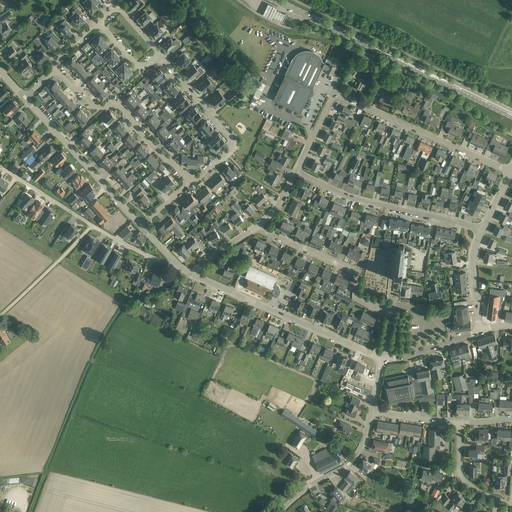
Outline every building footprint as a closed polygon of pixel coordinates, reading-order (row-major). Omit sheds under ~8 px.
[(88,0),(88,1),(88,2),(84,6),(92,15),(96,11),(95,9),(97,7),(96,6),(101,1),(99,0),(88,0)] [(129,4),(126,7),(130,12),(136,7),(136,8),(138,10),(144,5),(139,0),(138,0),(137,1),(136,0),(132,0),(131,1),(131,0),(128,3),(129,4)] [(279,7),(269,1),(263,13),(274,17),(274,15),(283,20),(287,14),(287,12),(278,8),(279,7)] [(82,13),(77,7),(72,12),(76,16),(72,20),(78,27),(79,26),(79,27),(84,22),(85,21),(79,15),(82,13)] [(146,12),(137,19),(138,20),(137,20),(140,24),(141,23),(143,25),(145,23),(146,23),(148,20),(149,19),(152,22),(157,18),(151,12),(148,15),(146,12)] [(9,18),(5,13),(0,16),(0,19),(3,23),(9,18)] [(285,14),(281,23),(282,23),(281,23),(289,26),(293,18),(288,15),(285,14)] [(36,18),(33,20),(43,30),(45,28),(36,18)] [(70,26),(67,22),(65,20),(59,25),(62,28),(59,31),(66,38),(71,33),(68,28),(70,26)] [(7,34),(7,33),(11,30),(6,23),(2,26),(0,23),(0,37),(0,38),(4,35),(4,36),(5,36),(6,36),(7,36),(7,35),(7,34)] [(157,25),(149,32),(151,34),(150,35),(153,38),(153,37),(155,38),(160,34),(163,37),(168,31),(164,26),(162,28),(161,27),(160,28),(157,25)] [(57,37),(54,33),(52,31),(46,37),(48,39),(45,42),(52,50),(58,45),(53,40),(57,37)] [(185,43),(193,37),(190,34),(183,40),(185,43)] [(94,45),(96,47),(104,40),(103,39),(101,36),(101,37),(100,36),(94,40),(92,38),(87,43),(91,47),(94,45)] [(36,38),(32,41),(38,47),(41,44),(36,38)] [(174,41),(170,38),(162,46),(164,49),(163,49),(166,52),(166,51),(167,52),(174,46),(176,49),(181,45),(176,39),(174,41)] [(104,41),(104,40),(96,47),(97,49),(95,52),(99,56),(104,51),(102,49),(108,44),(107,43),(105,41),(104,41)] [(12,41),(11,42),(7,45),(10,48),(5,52),(11,58),(17,52),(15,50),(17,48),(12,41)] [(47,50),(41,44),(38,47),(36,49),(39,52),(33,58),(39,64),(47,57),(43,53),(47,50)] [(106,54),(104,51),(99,56),(102,59),(101,60),(105,64),(108,60),(116,53),(113,50),(112,51),(111,49),(106,54)] [(294,58),(290,67),(274,100),(301,113),(309,95),(311,95),(312,94),(313,92),(313,90),(313,89),(313,88),(321,71),(321,69),(322,70),(323,69),(326,71),(326,72),(332,75),(336,66),(331,64),(332,62),(327,59),(325,63),(322,62),(321,58),(317,55),(314,52),(309,51),(305,51),(300,53),(297,55),(294,58)] [(175,61),(181,67),(183,65),(184,66),(189,61),(189,60),(190,59),(184,53),(183,52),(178,56),(179,57),(175,61)] [(111,69),(116,65),(114,63),(119,58),(118,57),(118,56),(116,53),(108,60),(110,62),(108,65),(111,69)] [(70,69),(76,63),(74,60),(77,57),(75,55),(66,63),(69,67),(68,67),(70,69)] [(25,58),(24,60),(20,63),(21,64),(17,67),(23,75),(24,74),(26,76),(30,73),(28,72),(27,72),(26,71),(32,66),(25,58)] [(74,72),(83,64),(81,62),(79,64),(77,62),(76,63),(70,69),(71,70),(72,70),(74,72)] [(117,76),(119,74),(128,67),(127,66),(128,65),(125,62),(124,63),(124,62),(122,64),(122,65),(121,65),(118,67),(116,65),(111,69),(111,70),(111,69),(117,76)] [(85,66),(83,64),(74,72),(76,75),(77,77),(85,70),(83,68),(85,66)] [(193,65),(186,73),(188,75),(187,75),(190,78),(191,78),(197,72),(200,75),(205,71),(200,66),(196,69),(193,65)] [(128,67),(119,74),(121,77),(120,79),(123,83),(128,78),(126,76),(129,74),(129,72),(130,72),(132,71),(131,70),(132,70),(129,67),(128,67)] [(154,80),(163,73),(162,72),(163,71),(160,68),(159,69),(159,68),(157,70),(154,73),(152,71),(146,76),(150,81),(152,78),(154,80)] [(86,72),(85,70),(77,77),(78,78),(79,78),(81,80),(90,72),(89,70),(86,72)] [(364,80),(358,77),(355,76),(357,73),(354,70),(350,76),(353,78),(354,77),(357,80),(354,86),(361,89),(362,86),(365,87),(367,82),(364,81),(364,80)] [(157,89),(163,84),(161,82),(167,77),(166,77),(167,76),(164,73),(164,74),(163,73),(154,80),(156,83),(154,85),(157,89)] [(89,88),(96,82),(94,80),(97,77),(95,75),(86,83),(89,86),(88,86),(89,88)] [(207,77),(198,86),(203,92),(206,90),(208,92),(214,87),(216,84),(211,78),(209,80),(207,77)] [(254,95),(253,97),(256,98),(258,99),(259,97),(262,91),(268,81),(262,78),(261,79),(256,88),(254,94),(254,95)] [(51,94),(59,87),(60,86),(55,81),(53,83),(51,81),(45,87),(47,89),(47,90),(51,94)] [(94,91),(102,83),(101,81),(98,84),(96,82),(89,88),(90,89),(91,88),(94,91)] [(172,84),(171,81),(166,86),(164,83),(163,84),(157,89),(160,92),(162,90),(166,94),(175,86),(175,85),(173,83),(172,84)] [(97,96),(103,90),(101,88),(104,85),(102,83),(94,91),(96,94),(95,94),(97,96)] [(166,94),(169,98),(167,100),(169,102),(176,96),(174,94),(178,90),(179,89),(176,86),(175,86),(166,94)] [(57,97),(63,92),(59,87),(51,94),(55,99),(57,97)] [(125,100),(128,104),(137,96),(138,95),(135,91),(133,92),(131,89),(127,93),(129,96),(125,100)] [(236,89),(227,97),(231,101),(239,93),(236,89)] [(103,90),(97,96),(98,97),(98,96),(102,100),(111,92),(109,90),(106,93),(103,90)] [(225,98),(219,91),(211,98),(212,100),(211,101),(212,102),(211,103),(215,106),(216,106),(219,103),(220,105),(225,100),(224,99),(225,98)] [(380,91),(377,96),(381,97),(379,101),(392,107),(396,99),(383,93),(383,92),(380,91)] [(61,102),(67,96),(63,92),(57,97),(61,102)] [(430,92),(428,97),(424,106),(427,108),(432,97),(436,99),(438,96),(430,92)] [(172,105),(174,103),(177,107),(187,98),(184,95),(183,96),(182,94),(178,98),(176,96),(169,102),(172,105)] [(61,102),(66,106),(72,100),(71,101),(67,96),(61,102)] [(137,105),(142,102),(141,101),(141,100),(137,96),(128,104),(132,108),(136,104),(137,105)] [(181,115),(188,109),(186,107),(190,103),(189,102),(190,101),(187,98),(177,107),(181,111),(179,113),(181,115)] [(66,110),(70,114),(75,109),(74,108),(77,105),(72,100),(66,106),(67,106),(69,108),(66,110)] [(14,102),(13,101),(7,105),(4,102),(0,106),(0,109),(3,112),(6,111),(9,114),(18,106),(17,105),(17,104),(14,101),(14,102)] [(403,101),(403,102),(401,107),(404,108),(402,111),(415,117),(420,105),(416,103),(414,107),(406,104),(407,103),(403,101)] [(135,111),(138,115),(145,109),(147,107),(144,104),(145,104),(143,102),(142,102),(137,105),(139,107),(135,111)] [(56,106),(54,104),(48,109),(50,112),(56,106)] [(348,115),(349,114),(351,109),(344,106),(341,105),(338,110),(342,111),(341,112),(345,113),(343,117),(339,115),(337,118),(344,121),(345,118),(346,118),(348,115)] [(190,111),(188,109),(181,115),(183,118),(185,116),(189,120),(198,112),(198,111),(199,110),(196,107),(194,108),(194,107),(190,111)] [(52,114),(54,117),(60,111),(58,108),(56,110),(52,114)] [(150,114),(153,111),(150,108),(147,111),(145,109),(138,115),(142,119),(148,113),(150,114)] [(75,109),(70,114),(74,118),(76,116),(78,119),(84,114),(80,109),(77,111),(75,109)] [(155,110),(153,111),(150,114),(151,116),(146,121),(150,125),(157,118),(159,116),(156,113),(157,112),(155,110)] [(167,119),(171,115),(166,110),(162,114),(167,119)] [(425,110),(425,111),(423,116),(426,118),(424,122),(430,124),(430,123),(436,126),(439,119),(428,114),(429,112),(425,110)] [(199,122),(197,120),(202,116),(201,115),(202,115),(199,111),(198,112),(189,120),(193,124),(190,126),(193,128),(199,122)] [(21,113),(15,119),(23,127),(29,121),(21,113)] [(110,113),(108,115),(106,113),(98,120),(102,125),(106,121),(109,125),(112,123),(112,122),(116,119),(110,113)] [(89,118),(84,114),(78,119),(81,122),(79,124),(82,127),(86,123),(85,122),(89,118)] [(458,119),(448,114),(445,120),(448,121),(445,127),(450,129),(448,132),(452,134),(452,133),(459,137),(460,135),(463,129),(452,124),(454,121),(457,122),(458,119)] [(364,115),(362,120),(362,121),(360,125),(363,126),(362,127),(366,129),(364,133),(368,134),(371,129),(368,127),(372,119),(364,115)] [(5,122),(7,125),(13,120),(10,117),(5,122)] [(160,122),(157,118),(150,125),(153,129),(160,122)] [(269,130),(273,121),(267,118),(263,127),(269,130)] [(344,121),(343,122),(355,127),(357,121),(352,119),(351,120),(346,118),(345,118),(344,121)] [(201,124),(199,122),(193,128),(197,132),(200,130),(202,132),(209,125),(209,124),(209,123),(207,121),(206,121),(206,120),(201,124)] [(339,123),(337,122),(333,120),(329,127),(335,130),(337,126),(341,128),(343,125),(339,123)] [(156,132),(160,136),(167,130),(165,127),(168,124),(165,121),(160,126),(161,127),(156,132)] [(382,143),(385,136),(381,134),(383,130),(386,125),(379,122),(376,130),(380,132),(379,134),(380,134),(377,140),(382,143)] [(116,133),(123,127),(120,123),(113,129),(116,133)] [(209,125),(202,132),(204,134),(201,136),(205,140),(211,135),(209,133),(213,129),(213,128),(211,125),(211,126),(210,125),(209,125)] [(182,126),(178,130),(176,131),(179,134),(184,129),(182,126)] [(123,127),(116,133),(114,135),(117,139),(116,140),(118,142),(125,135),(124,134),(127,131),(123,127)] [(169,132),(167,130),(160,136),(163,140),(171,133),(173,134),(176,131),(178,130),(175,127),(169,132)] [(393,129),(391,133),(391,134),(395,136),(393,140),(396,141),(398,137),(398,138),(400,132),(393,129)] [(89,135),(85,130),(79,135),(82,138),(78,141),(84,147),(91,142),(86,137),(89,135)] [(291,133),(285,130),(281,137),(289,141),(286,147),(293,151),(295,148),(294,147),(294,146),(295,146),(297,141),(294,140),(294,139),(293,139),(289,137),(291,133)] [(34,131),(30,135),(22,142),(25,146),(29,143),(28,142),(31,139),(35,143),(40,138),(34,131)] [(334,140),(337,134),(334,132),(333,135),(327,132),(323,139),(331,143),(333,140),(334,140)] [(473,133),(470,132),(467,138),(471,140),(470,142),(477,145),(478,144),(487,148),(489,144),(490,140),(488,139),(473,133)] [(213,145),(222,137),(219,133),(218,134),(217,133),(213,137),(211,135),(205,140),(204,141),(207,144),(210,142),(213,145)] [(126,145),(133,138),(130,134),(123,141),(126,145)] [(408,135),(406,140),(405,140),(409,142),(407,146),(410,147),(412,143),(415,138),(408,135)] [(166,144),(170,149),(180,140),(176,136),(173,138),(166,144)] [(194,140),(191,137),(185,142),(188,145),(194,140)] [(226,141),(222,137),(213,145),(216,149),(213,151),(217,155),(223,149),(221,147),(226,143),(225,141),(226,141)] [(137,142),(133,138),(126,145),(130,148),(137,142)] [(489,144),(487,148),(486,149),(498,155),(498,154),(504,156),(507,149),(499,145),(500,142),(491,139),(489,144)] [(93,155),(100,149),(102,147),(99,144),(100,143),(97,140),(92,146),(93,148),(89,151),(93,155)] [(183,144),(180,140),(170,149),(174,153),(181,147),(183,144)] [(424,150),(427,144),(421,141),(418,147),(418,148),(416,151),(419,152),(421,149),(424,150)] [(200,142),(196,146),(200,150),(205,146),(200,142)] [(137,155),(144,148),(141,144),(135,150),(134,148),(130,152),(130,151),(128,153),(131,156),(133,154),(132,153),(134,151),(137,155)] [(427,144),(424,150),(422,153),(428,156),(429,153),(430,153),(433,146),(427,144)] [(29,165),(34,170),(55,151),(50,145),(29,165)] [(326,148),(325,147),(321,145),(317,152),(323,155),(324,151),(328,153),(330,150),(326,148)] [(32,146),(21,156),(25,160),(36,150),(32,146)] [(410,147),(408,146),(407,147),(408,147),(407,148),(406,150),(404,154),(409,157),(413,149),(410,147)] [(352,147),(350,152),(365,158),(367,154),(352,147)] [(148,152),(144,148),(137,155),(141,159),(148,152)] [(104,153),(100,149),(93,155),(96,159),(104,153)] [(443,150),(442,151),(438,149),(436,154),(437,154),(435,158),(439,160),(441,161),(443,157),(445,158),(447,155),(444,154),(445,152),(445,151),(443,150)] [(263,161),(266,155),(258,151),(255,157),(263,161)] [(66,156),(62,152),(62,153),(61,152),(57,156),(56,155),(51,159),(57,165),(58,166),(64,161),(63,160),(66,157),(65,156),(66,156)] [(284,155),(280,153),(278,158),(278,159),(277,161),(272,159),(270,164),(276,167),(279,163),(283,165),(284,163),(287,165),(290,158),(284,155)] [(345,156),(342,154),(338,161),(337,165),(336,165),(335,168),(335,169),(338,171),(345,156)] [(148,166),(155,159),(153,157),(150,155),(142,162),(144,164),(145,163),(148,166)] [(186,167),(192,167),(192,159),(187,159),(187,155),(181,155),(181,162),(186,163),(186,167)] [(456,165),(459,158),(453,155),(450,162),(449,165),(452,166),(453,163),(456,165)] [(102,166),(109,159),(106,156),(99,162),(102,166)] [(197,159),(192,159),(192,167),(197,167),(198,163),(203,163),(203,156),(198,156),(197,159)] [(338,161),(327,156),(325,159),(329,161),(332,162),(337,165),(338,161)] [(112,157),(109,159),(102,166),(106,170),(110,166),(112,168),(116,164),(118,163),(112,157)] [(360,160),(355,158),(351,167),(356,169),(360,160)] [(465,161),(459,158),(456,165),(459,166),(457,169),(460,170),(462,167),(465,161)] [(157,161),(155,159),(148,166),(150,168),(149,169),(151,171),(159,164),(156,162),(157,161)] [(425,159),(421,168),(425,170),(429,161),(425,159)] [(131,165),(134,168),(140,163),(137,160),(131,165)] [(331,163),(332,162),(329,161),(329,162),(325,160),(323,163),(324,164),(323,166),(320,164),(321,164),(315,161),(311,168),(317,171),(319,167),(322,169),(321,170),(324,172),(327,166),(330,167),(332,163),(331,163)] [(61,167),(56,171),(60,174),(62,172),(66,177),(75,168),(74,168),(75,167),(72,163),(71,164),(70,163),(63,169),(61,167)] [(477,166),(471,163),(468,169),(468,170),(471,172),(470,174),(477,177),(479,171),(476,169),(477,166)] [(116,164),(112,168),(114,171),(111,173),(113,175),(113,174),(116,177),(125,169),(123,167),(120,170),(118,168),(119,167),(116,164)] [(165,176),(162,179),(170,188),(172,186),(174,183),(167,175),(169,173),(161,164),(154,170),(156,173),(158,171),(160,173),(162,170),(165,173),(164,175),(165,176)] [(223,171),(230,179),(236,174),(237,176),(237,177),(241,173),(234,165),(232,167),(232,169),(229,166),(223,171)] [(276,185),(279,179),(281,175),(274,171),(276,168),(269,165),(267,168),(270,170),(268,174),(271,175),(268,181),(276,185)] [(45,172),(42,169),(33,177),(37,181),(45,172)] [(126,171),(125,169),(116,177),(118,180),(117,180),(118,182),(125,176),(123,174),(126,171)] [(348,174),(345,172),(342,171),(340,174),(336,173),(333,179),(341,182),(344,176),(346,177),(348,174)] [(488,173),(485,171),(483,175),(487,176),(486,178),(489,180),(487,184),(491,186),(496,176),(492,174),(492,173),(489,172),(488,173)] [(347,184),(354,187),(356,179),(357,175),(351,173),(350,177),(347,184)] [(78,174),(69,182),(73,186),(74,185),(77,188),(82,183),(81,182),(85,179),(81,175),(80,176),(78,174)] [(219,174),(214,179),(220,186),(226,181),(219,174)] [(127,178),(125,176),(118,182),(120,183),(120,182),(123,185),(132,177),(130,175),(127,178)] [(356,179),(354,187),(360,189),(362,181),(364,177),(361,176),(359,180),(356,179)] [(132,177),(123,185),(125,187),(124,188),(126,190),(132,184),(131,182),(134,179),(132,177)] [(55,184),(49,178),(44,183),(50,189),(55,184)] [(141,182),(146,188),(150,184),(145,178),(141,182)] [(165,193),(170,188),(162,179),(157,184),(165,193)] [(215,191),(220,186),(214,179),(209,184),(215,191)] [(384,180),(380,179),(378,187),(379,187),(379,185),(382,186),(381,194),(381,195),(384,196),(384,195),(385,195),(388,195),(390,189),(389,189),(390,185),(383,183),(384,180)] [(367,184),(367,185),(366,190),(373,192),(375,186),(372,185),(373,181),(369,180),(368,184),(367,184)] [(403,183),(398,182),(397,185),(396,185),(394,197),(401,198),(403,191),(406,191),(406,192),(406,193),(408,186),(409,180),(407,186),(403,185),(403,183)] [(409,180),(408,186),(406,193),(409,193),(408,200),(415,201),(417,195),(414,194),(415,190),(411,190),(413,181),(409,180)] [(451,182),(449,192),(448,198),(451,198),(449,209),(456,211),(458,204),(457,204),(458,200),(455,199),(456,197),(452,196),(454,186),(456,185),(456,183),(451,182)] [(259,192),(262,189),(257,183),(253,187),(259,192)] [(90,184),(79,194),(82,198),(86,202),(88,200),(95,194),(92,191),(94,189),(90,184)] [(143,191),(137,184),(136,186),(139,189),(135,193),(138,196),(138,195),(140,197),(137,200),(144,208),(150,203),(147,200),(148,199),(143,195),(141,193),(143,191)] [(61,187),(60,188),(59,187),(55,191),(60,198),(65,193),(64,193),(65,191),(61,187)] [(203,189),(201,191),(208,198),(211,196),(211,197),(214,195),(206,187),(204,189),(203,189)] [(314,199),(317,194),(313,193),(308,191),(308,190),(302,187),(299,194),(298,193),(297,197),(301,199),(302,196),(305,197),(306,194),(312,196),(311,198),(314,199)] [(475,196),(484,201),(486,196),(484,195),(486,192),(478,189),(476,191),(477,192),(475,196)] [(447,203),(448,198),(449,192),(442,190),(440,197),(437,196),(435,206),(442,208),(443,202),(447,203)] [(205,201),(208,198),(201,191),(199,193),(197,196),(204,204),(206,202),(205,201)] [(267,199),(264,195),(262,193),(254,200),(260,206),(267,199)] [(423,197),(422,198),(421,203),(429,205),(430,198),(426,198),(427,194),(424,193),(423,197)] [(30,204),(31,205),(33,202),(30,201),(32,198),(26,194),(24,197),(23,196),(21,198),(23,199),(21,202),(28,207),(30,204)] [(74,194),(67,200),(71,205),(78,198),(74,194)] [(191,195),(187,199),(195,208),(197,206),(201,210),(202,209),(205,212),(208,209),(201,202),(199,203),(197,202),(197,201),(191,195)] [(321,198),(317,196),(314,203),(315,203),(313,207),(316,209),(317,206),(320,208),(322,204),(326,206),(328,200),(321,197),(321,198)] [(472,201),(482,206),(484,201),(475,196),(472,201)] [(195,208),(187,199),(182,203),(188,209),(189,209),(189,210),(187,211),(191,216),(196,222),(199,219),(192,211),(195,208)] [(291,206),(299,210),(302,203),(294,199),(291,206)] [(110,215),(96,200),(90,206),(100,217),(97,220),(101,224),(110,215)] [(31,210),(30,213),(35,216),(34,218),(37,220),(38,219),(43,211),(40,209),(43,205),(41,204),(42,203),(39,201),(38,202),(37,201),(34,205),(33,205),(30,210),(31,210)] [(236,201),(233,204),(239,210),(241,208),(244,210),(245,210),(250,215),(255,211),(250,205),(249,205),(247,202),(244,204),(243,203),(240,206),(236,201)] [(472,201),(470,206),(479,210),(482,206),(472,201)] [(336,214),(340,205),(334,202),(330,212),(329,213),(335,216),(336,214)] [(239,211),(239,210),(233,204),(231,206),(234,210),(237,213),(239,211)] [(346,208),(340,205),(336,214),(342,217),(346,208)] [(296,216),(299,210),(291,206),(287,212),(296,216)] [(479,210),(470,206),(468,210),(464,208),(465,207),(462,206),(461,212),(473,215),(474,214),(477,215),(479,210)] [(177,207),(171,212),(180,221),(184,218),(186,220),(191,216),(187,211),(183,207),(180,210),(177,207)] [(38,218),(39,219),(39,220),(46,225),(54,213),(47,208),(44,211),(43,211),(38,218)] [(88,208),(83,212),(90,219),(95,215),(88,208)] [(357,223),(360,224),(361,220),(359,220),(359,219),(358,219),(360,213),(352,210),(350,217),(349,221),(357,224),(357,223)] [(225,216),(227,219),(231,223),(234,221),(237,225),(243,220),(240,216),(239,216),(237,213),(231,217),(228,213),(224,215),(225,216)] [(509,216),(507,215),(503,213),(499,220),(505,223),(507,219),(510,221),(511,218),(508,216),(509,216)] [(361,220),(360,224),(361,224),(359,233),(363,233),(365,227),(364,227),(364,225),(367,226),(367,223),(371,223),(373,216),(366,214),(365,221),(361,221),(361,220)] [(65,220),(59,216),(53,226),(57,229),(53,235),(57,238),(65,227),(62,225),(65,220)] [(379,217),(373,216),(371,223),(370,227),(373,228),(373,224),(377,225),(379,217)] [(185,233),(174,222),(171,218),(164,224),(158,229),(164,236),(170,231),(170,230),(171,229),(180,238),(185,233)] [(213,224),(216,227),(217,227),(220,225),(226,234),(233,229),(229,224),(228,224),(225,221),(222,223),(221,221),(219,223),(216,220),(213,222),(213,223),(213,224)] [(291,225),(283,221),(280,229),(288,232),(289,231),(293,232),(296,227),(291,225)] [(71,239),(77,229),(71,224),(68,229),(65,227),(57,238),(61,241),(65,235),(71,239)] [(216,227),(213,224),(211,225),(214,229),(211,231),(210,229),(206,232),(203,228),(200,231),(204,236),(208,233),(213,242),(220,238),(216,231),(216,232),(214,229),(216,227)] [(334,227),(333,227),(325,225),(324,225),(323,227),(328,230),(326,235),(330,237),(334,228),(334,227)] [(508,231),(509,229),(509,228),(508,228),(504,226),(503,228),(497,225),(493,233),(500,236),(501,232),(505,234),(507,231),(508,231)] [(146,240),(139,232),(133,237),(131,235),(133,234),(127,226),(124,228),(124,229),(120,233),(126,240),(128,238),(130,240),(131,239),(134,243),(136,241),(140,245),(141,244),(142,245),(144,244),(144,243),(143,242),(146,240)] [(304,231),(298,228),(296,234),(300,236),(299,237),(303,239),(305,237),(308,238),(312,229),(306,227),(304,231)] [(441,240),(443,229),(437,227),(434,238),(441,240)] [(441,240),(447,241),(450,230),(443,229),(441,240)] [(447,241),(454,243),(456,232),(450,230),(447,241)] [(316,245),(320,234),(317,233),(314,232),(310,242),(316,245)] [(320,234),(316,245),(322,247),(326,237),(324,236),(320,235),(320,234)] [(91,254),(99,241),(90,236),(84,247),(88,249),(86,253),(91,255),(91,254)] [(334,241),(332,240),(328,247),(329,248),(329,249),(332,250),(332,249),(334,250),(337,243),(339,239),(336,238),(334,241)] [(496,241),(495,240),(491,238),(488,245),(493,248),(494,245),(498,247),(500,243),(496,242),(496,241)] [(198,243),(194,239),(189,243),(190,243),(186,247),(184,245),(178,250),(185,258),(191,253),(189,250),(198,243)] [(258,240),(257,242),(255,247),(256,247),(254,251),(257,252),(256,253),(260,255),(257,260),(261,262),(264,256),(260,254),(265,243),(258,240)] [(343,245),(337,243),(334,250),(340,252),(343,245)] [(394,249),(394,248),(394,249),(393,253),(392,253),(390,274),(394,274),(394,278),(392,280),(393,280),(394,279),(401,280),(402,281),(401,279),(402,277),(404,277),(404,275),(407,276),(409,256),(411,256),(411,251),(408,250),(406,250),(405,250),(404,247),(405,246),(404,245),(403,247),(400,247),(400,245),(399,245),(400,247),(396,249),(395,249),(394,249)] [(105,260),(111,250),(104,246),(97,257),(101,260),(102,259),(105,260)] [(270,259),(273,260),(274,260),(276,256),(279,249),(271,246),(270,249),(267,248),(265,253),(268,254),(268,253),(272,254),(270,259)] [(347,255),(352,258),(357,247),(355,246),(353,250),(350,248),(347,255)] [(357,247),(352,258),(358,261),(359,259),(363,261),(366,252),(363,251),(363,250),(357,247)] [(114,251),(107,264),(114,269),(116,267),(117,268),(119,269),(122,262),(121,261),(119,260),(122,256),(114,251)] [(281,259),(280,261),(284,263),(285,261),(289,263),(290,262),(292,263),(294,257),(292,256),(292,255),(284,252),(281,258),(281,259)] [(455,252),(450,253),(444,254),(444,257),(444,261),(445,261),(446,264),(457,262),(455,252)] [(496,254),(491,253),(486,252),(485,256),(485,255),(484,256),(483,259),(484,259),(485,259),(485,260),(495,262),(496,258),(497,258),(497,256),(507,258),(507,256),(496,252),(496,254)] [(70,254),(68,257),(77,263),(79,260),(70,254)] [(87,256),(81,266),(86,270),(88,268),(90,263),(92,261),(93,259),(87,256)] [(298,258),(296,262),(294,265),(299,266),(297,270),(301,271),(304,265),(306,261),(298,258)] [(126,264),(124,268),(124,269),(128,271),(128,270),(135,273),(138,266),(136,265),(137,264),(129,260),(128,264),(126,264)] [(278,266),(279,263),(276,262),(274,268),(282,271),(283,268),(278,266)] [(311,263),(309,268),(308,270),(312,272),(310,275),(314,276),(315,273),(316,274),(319,267),(311,263)] [(225,268),(222,275),(223,275),(226,276),(225,277),(231,279),(234,272),(229,270),(231,267),(227,265),(225,268)] [(250,266),(247,272),(245,276),(248,278),(244,287),(265,296),(267,290),(271,291),(271,290),(273,291),(272,292),(274,298),(277,297),(278,296),(280,294),(280,292),(280,290),(280,289),(279,287),(278,285),(276,284),(274,283),(277,278),(250,266)] [(326,291),(329,285),(326,284),(328,279),(331,273),(324,269),(322,275),(318,274),(316,279),(320,280),(322,276),(325,278),(323,281),(324,281),(322,286),(314,282),(313,286),(318,288),(326,291)] [(468,292),(466,272),(454,273),(456,293),(468,292)] [(149,276),(147,280),(146,282),(159,287),(160,285),(161,285),(164,280),(160,279),(160,277),(156,275),(153,274),(152,277),(149,276)] [(340,285),(343,278),(337,275),(334,281),(331,280),(329,285),(326,291),(326,292),(330,293),(332,287),(334,282),(340,285)] [(349,280),(343,278),(340,285),(338,288),(344,291),(346,287),(346,288),(349,280)] [(139,282),(137,286),(139,288),(143,289),(145,285),(146,283),(145,283),(142,281),(140,280),(139,282)] [(439,290),(437,283),(432,284),(434,292),(429,293),(431,301),(443,299),(441,290),(439,290)] [(410,297),(411,297),(412,296),(412,293),(422,294),(423,287),(402,284),(400,294),(410,296),(410,297)] [(179,285),(177,290),(175,296),(183,300),(185,294),(188,289),(179,285)] [(301,297),(305,289),(304,289),(302,288),(299,287),(296,294),(301,297)] [(502,290),(490,289),(491,289),(490,295),(489,295),(487,318),(497,319),(497,311),(498,311),(498,306),(501,306),(501,302),(502,302),(503,296),(502,296),(502,290)] [(187,301),(189,302),(196,305),(195,306),(199,308),(202,301),(202,302),(205,296),(198,293),(192,291),(187,301)] [(337,292),(335,296),(337,296),(341,298),(347,301),(348,297),(337,292)] [(301,311),(305,302),(298,299),(294,308),(301,311)] [(213,300),(211,304),(210,307),(208,306),(206,305),(202,314),(208,316),(210,311),(211,312),(211,310),(217,312),(220,305),(219,305),(220,303),(213,300)] [(321,306),(309,300),(306,307),(309,308),(307,314),(313,317),(316,309),(319,310),(321,306)] [(461,330),(471,329),(470,320),(469,320),(468,305),(467,306),(467,300),(454,302),(454,307),(453,307),(454,314),(453,314),(453,316),(454,315),(454,322),(453,322),(454,326),(453,326),(453,330),(454,330),(454,331),(455,331),(461,331),(461,330)] [(175,309),(183,312),(186,305),(178,302),(175,309)] [(226,305),(224,310),(223,312),(223,314),(222,314),(220,318),(224,320),(226,315),(225,315),(226,313),(227,313),(227,316),(232,318),(235,312),(234,312),(234,313),(232,312),(234,308),(229,306),(229,307),(226,306),(226,305)] [(191,309),(187,319),(196,323),(200,313),(191,309)] [(327,323),(329,320),(331,321),(332,321),(336,312),(329,309),(328,309),(327,311),(324,310),(319,320),(321,320),(321,321),(322,322),(323,322),(324,322),(325,322),(327,323)] [(352,317),(350,316),(349,318),(354,321),(362,325),(364,321),(372,325),(373,324),(374,324),(374,323),(376,318),(364,312),(360,320),(352,316),(352,317)] [(243,313),(241,317),(241,319),(240,323),(244,325),(245,321),(248,322),(250,316),(243,313)] [(349,318),(350,316),(342,313),(341,316),(337,315),(334,322),(335,322),(333,326),(340,329),(343,321),(347,323),(349,318)] [(257,318),(255,323),(255,324),(254,326),(250,334),(255,336),(258,329),(258,328),(260,329),(262,327),(264,322),(264,321),(264,320),(261,319),(261,320),(257,318)] [(362,325),(354,321),(352,326),(357,329),(357,328),(358,328),(355,335),(363,339),(367,341),(371,333),(360,328),(362,325)] [(270,324),(268,329),(267,332),(265,336),(273,340),(275,336),(276,336),(279,328),(270,324)] [(245,325),(240,336),(245,338),(249,327),(245,325)] [(224,326),(220,337),(226,340),(231,329),(224,326)] [(6,334),(1,327),(0,327),(0,340),(3,345),(9,341),(5,334),(6,334)] [(293,341),(296,335),(289,332),(286,340),(279,337),(277,343),(284,346),(285,342),(288,344),(290,340),(293,341)] [(494,334),(478,340),(479,344),(480,348),(481,348),(486,346),(491,360),(491,361),(493,361),(497,359),(493,344),(497,343),(494,334)] [(302,338),(296,335),(293,341),(292,344),(300,348),(303,341),(301,341),(302,338)] [(511,348),(511,338),(508,338),(508,340),(504,339),(503,346),(500,346),(500,354),(503,354),(504,347),(507,347),(507,349),(511,348)] [(314,343),(312,348),(309,353),(316,356),(318,352),(321,346),(314,343)] [(468,344),(457,348),(459,358),(464,356),(466,361),(471,360),(470,354),(468,344)] [(326,348),(324,353),(323,355),(327,357),(325,361),(329,362),(330,358),(331,358),(333,352),(326,348)] [(459,358),(457,348),(449,350),(453,364),(461,362),(459,358)] [(303,357),(304,353),(299,350),(296,357),(300,359),(301,356),(303,357)] [(304,353),(303,357),(302,359),(297,370),(299,370),(300,370),(302,370),(308,355),(304,353)] [(341,354),(341,355),(340,354),(338,359),(336,364),(340,365),(337,371),(344,375),(347,368),(344,366),(348,358),(343,356),(344,356),(343,355),(342,354),(341,354)] [(445,366),(444,362),(443,357),(430,360),(432,369),(434,368),(436,379),(442,378),(440,367),(445,366)] [(357,362),(355,367),(354,368),(356,369),(354,374),(352,377),(359,380),(361,377),(357,375),(359,371),(362,372),(365,366),(357,362)] [(331,366),(327,365),(320,380),(325,382),(331,366)] [(407,374),(413,400),(422,399),(423,403),(435,400),(429,369),(417,372),(417,373),(408,375),(408,374),(407,374)] [(412,401),(413,400),(407,374),(386,379),(387,387),(384,387),(387,402),(389,401),(389,406),(412,401)] [(464,375),(453,377),(457,392),(468,389),(466,382),(464,375)] [(470,382),(466,382),(468,389),(469,395),(473,395),(474,395),(474,394),(474,386),(474,379),(470,379),(470,382)] [(361,388),(347,382),(346,385),(359,392),(361,388)] [(360,401),(352,397),(345,414),(351,416),(352,416),(354,417),(357,411),(355,410),(357,407),(360,401)] [(317,431),(298,419),(285,410),(281,415),(314,436),(317,431)] [(351,425),(347,424),(340,421),(339,423),(342,425),(340,430),(343,431),(343,432),(348,435),(349,434),(350,434),(352,429),(350,427),(351,425)] [(376,432),(383,433),(385,422),(378,421),(376,432)] [(390,434),(392,424),(385,422),(383,433),(390,434)] [(406,435),(408,424),(401,423),(399,434),(406,435)] [(399,425),(392,424),(390,434),(397,435),(399,425)] [(413,436),(415,425),(408,424),(406,435),(413,436)] [(422,426),(415,425),(413,436),(420,437),(422,426)] [(488,430),(482,430),(479,430),(479,435),(475,435),(476,442),(482,442),(482,440),(485,440),(485,438),(490,438),(490,433),(488,433),(488,430)] [(295,440),(292,444),(298,448),(302,443),(307,436),(300,431),(294,440),(295,440)] [(388,444),(374,440),(372,449),(386,452),(388,444)] [(484,446),(484,445),(476,445),(476,450),(469,450),(469,458),(477,458),(477,453),(484,453),(484,449),(484,446)] [(340,446),(336,449),(332,453),(329,454),(326,449),(312,456),(320,473),(340,464),(339,461),(347,454),(340,446)] [(298,459),(291,455),(285,464),(292,468),(298,459)] [(365,461),(363,460),(362,462),(358,466),(362,470),(363,470),(367,472),(368,470),(370,471),(371,470),(376,463),(379,464),(380,460),(374,458),(372,462),(371,463),(366,460),(365,461)] [(480,462),(479,462),(474,462),(474,466),(470,466),(470,470),(468,470),(468,476),(474,476),(474,475),(477,475),(477,468),(480,468),(480,462)] [(443,474),(424,470),(421,480),(427,481),(428,478),(442,481),(443,474)] [(346,480),(340,488),(344,491),(345,492),(347,494),(348,491),(349,492),(350,490),(355,484),(353,482),(357,477),(354,474),(350,471),(344,479),(346,480)] [(506,475),(495,475),(494,484),(496,484),(495,487),(504,488),(504,485),(505,485),(506,475)] [(4,480),(4,485),(9,484),(12,485),(23,485),(36,488),(38,480),(30,478),(20,479),(20,478),(4,480)] [(442,488),(436,485),(431,495),(437,498),(442,488)] [(333,502),(337,504),(338,503),(338,502),(344,497),(337,489),(331,494),(334,497),(332,498),(333,499),(333,501),(333,502)] [(461,495),(457,492),(451,499),(446,495),(441,502),(445,506),(448,502),(450,503),(446,507),(451,511),(454,507),(455,507),(456,505),(460,507),(465,500),(460,496),(461,495)] [(337,505),(337,504),(333,502),(332,503),(333,504),(327,511),(334,511),(338,506),(337,505)]
